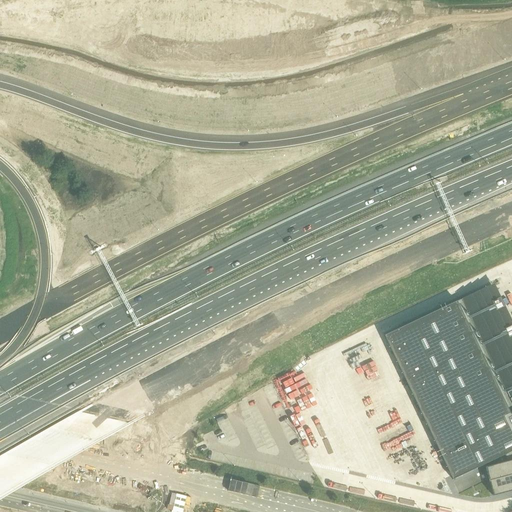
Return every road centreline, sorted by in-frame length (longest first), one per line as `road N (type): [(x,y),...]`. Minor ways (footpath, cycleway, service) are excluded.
road 1 (motorway): [(0,469),(300,307),(511,211)]
road 2 (motorway): [(511,131),(220,262),(0,383)]
road 3 (motorway): [(0,421),(268,278),(511,170)]
road 4 (motorway): [(511,88),(203,227),(0,335)]
road 5 (motorway): [(511,77),(326,135),(254,146),(133,131),(0,85)]
road 6 (primary): [(185,480),(0,438)]
road 7 (primary): [(320,511),(185,480)]
